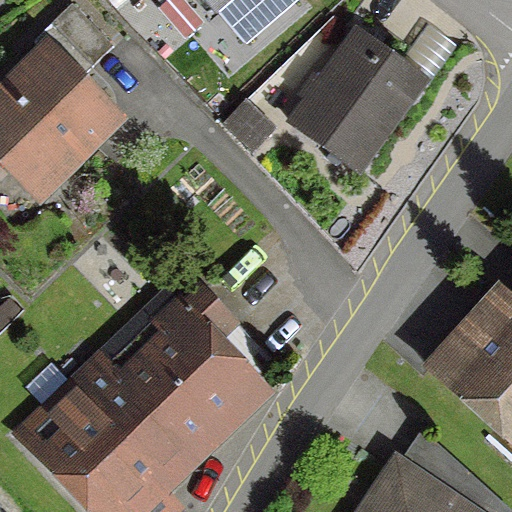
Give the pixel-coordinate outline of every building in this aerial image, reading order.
[(231,0),(150,0),(153,3),(156,0),(199,0),(212,16),(231,0)] [(0,154),(33,189),(82,141),(102,121),(68,86),(108,48),(66,5),(27,44),(42,60),(0,100),(0,154)] [(289,126),(350,171),(415,82),(354,37),(289,126)] [(239,107),(221,126),(247,150),(265,132),(239,107)] [(511,312),(491,293),(424,368),(511,448),(511,312)] [(87,511),(121,511),(251,389),(245,382),(265,363),(227,323),(224,326),(194,295),(177,311),(160,294),(94,357),(97,361),(17,437),(87,511)] [(499,511),(416,436),(393,471),(392,470),(390,473),(363,511),(499,511)]
